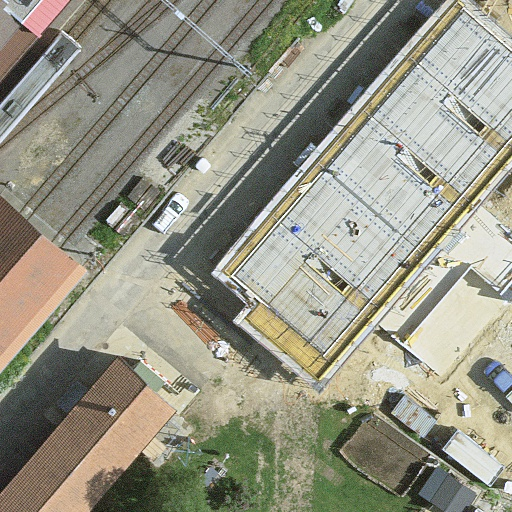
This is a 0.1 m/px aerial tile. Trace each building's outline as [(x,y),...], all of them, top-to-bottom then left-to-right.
[(0,0),(0,36),(23,10),(10,0),(0,0)] [(10,0),(23,10),(44,27),(66,0),(10,0)] [(511,47),(456,0),(455,0),(222,274),(257,303),(241,321),(323,390),(511,168),(511,47)] [(0,194),(0,371),(88,270),(56,243),(24,215),(0,194)] [(468,276),(415,333),(451,366),(504,310),(468,276)] [(119,364),(0,496),(0,511),(82,511),(172,412),(119,364)] [(437,466),(417,497),(440,511),(458,511),(473,489),(437,466)]
